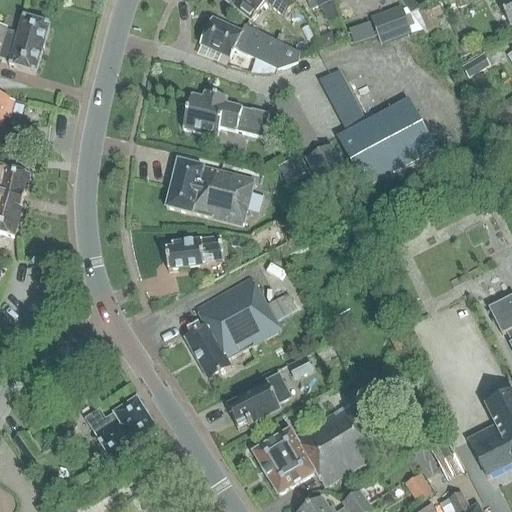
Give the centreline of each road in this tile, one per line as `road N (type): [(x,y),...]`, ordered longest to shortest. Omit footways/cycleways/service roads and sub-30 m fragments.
road 1 (tertiary): [(111,322),(87,216),(90,129),(125,0)]
road 2 (tertiary): [(236,511),(111,322)]
road 3 (residential): [(0,393),(111,322)]
